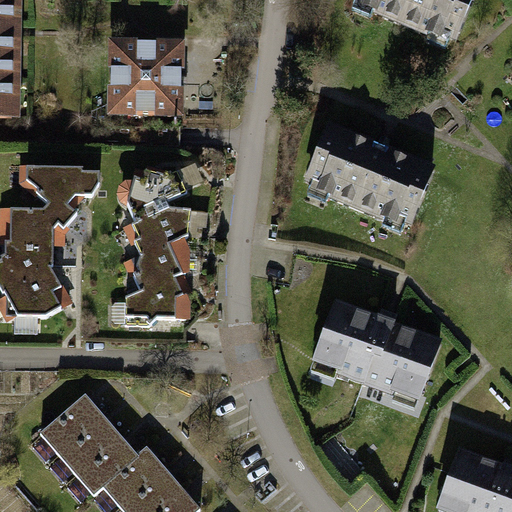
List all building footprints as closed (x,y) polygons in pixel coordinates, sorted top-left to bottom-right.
[(0,0),(0,121),(21,121),(20,0),(0,0)] [(349,0),(347,5),(451,49),(472,0),(349,0)] [(183,46),(111,47),(111,121),(183,121),(183,46)] [(328,128),(302,193),(407,235),(434,171),(328,128)] [(55,198),(67,207),(75,198),(92,198),(100,186),(100,175),(84,175),(83,170),(27,169),(27,187),(48,206),(55,198)] [(128,205),(136,226),(171,211),(167,203),(188,194),(178,172),(165,178),(146,173),(145,178),(136,175),(133,186),(130,186),(126,186),(124,188),(122,190),(120,193),(120,195),(120,199),(122,201),(125,204),(128,205)] [(5,245),(54,246),(61,246),(61,235),(77,216),(67,207),(55,198),(48,206),(44,212),(5,211),(5,245)] [(141,258),(180,242),(188,239),(191,213),(171,211),(136,226),(129,229),(141,258)] [(134,277),(141,294),(179,278),(187,275),(187,256),(180,242),(141,258),(134,277)] [(5,294),(50,269),(54,267),(54,246),(5,245),(6,256),(0,259),(0,290),(3,296),(5,294)] [(71,304),(50,269),(5,294),(6,297),(7,318),(46,319),(71,304)] [(125,328),(150,328),(157,321),(190,322),(191,304),(179,278),(141,294),(125,300),(125,328)] [(394,320),(332,299),(311,361),(367,380),(365,385),(418,403),(439,341),(392,325),(394,320)] [(85,398),(41,436),(59,457),(103,418),(85,398)] [(103,418),(59,457),(77,477),(121,439),(103,418)] [(121,439),(77,477),(94,497),(103,489),(138,459),(121,439)] [(511,511),(511,470),(452,449),(430,510),(437,511),(511,511)] [(164,471),(146,451),(138,459),(103,489),(121,509),(164,471)] [(157,511),(181,492),(164,471),(121,509),(123,511),(157,511)] [(198,511),(199,511),(181,492),(157,511),(198,511)]
